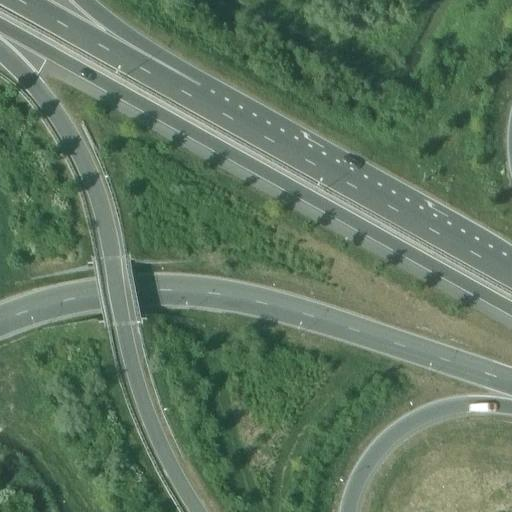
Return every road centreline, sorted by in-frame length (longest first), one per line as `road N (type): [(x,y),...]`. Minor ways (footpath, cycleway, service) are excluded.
road 1 (trunk): [(0,26),(511,309)]
road 2 (trunk): [(0,322),(76,299),(196,294),(268,306),(511,381)]
road 3 (trunk): [(0,47),(89,167),(114,252),(139,398),(200,511)]
road 4 (trunk): [(511,273),(186,93)]
road 5 (trunk): [(348,511),(372,452),(400,425),(454,404),(511,405)]
road 6 (trunk): [(186,93),(19,0)]
road 7 (trunk): [(186,93),(83,0)]
